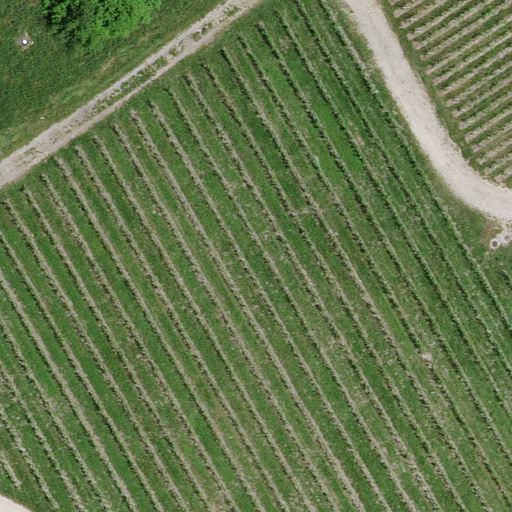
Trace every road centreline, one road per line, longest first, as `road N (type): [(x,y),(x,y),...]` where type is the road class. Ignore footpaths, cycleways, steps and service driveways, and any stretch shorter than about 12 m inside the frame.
road 1 (track): [(0,179),(243,0)]
road 2 (track): [(359,0),(441,154),(466,183),(511,203)]
